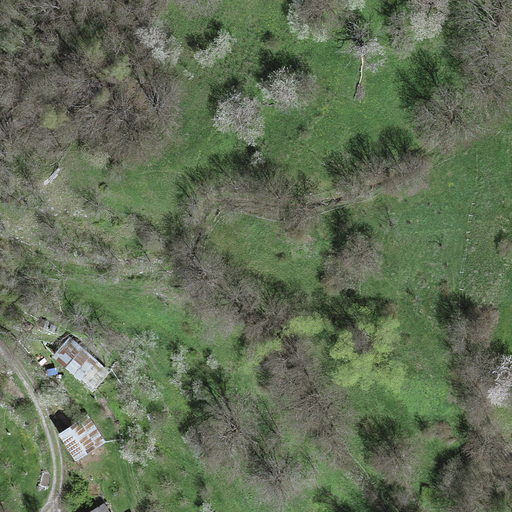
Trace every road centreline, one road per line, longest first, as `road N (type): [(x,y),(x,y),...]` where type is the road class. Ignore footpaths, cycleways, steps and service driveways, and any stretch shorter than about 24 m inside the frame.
road 1 (track): [(134,0),(73,82),(0,123)]
road 2 (track): [(0,364),(32,396),(59,473),(42,511)]
